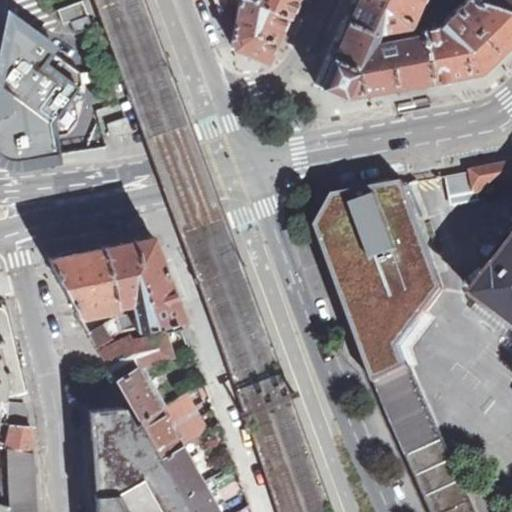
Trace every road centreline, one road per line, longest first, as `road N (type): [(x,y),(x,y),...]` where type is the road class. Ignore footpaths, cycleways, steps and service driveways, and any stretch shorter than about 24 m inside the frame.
road 1 (unclassified): [(389,511),(240,163)]
road 2 (residential): [(10,226),(57,416),(63,511)]
road 3 (unclassified): [(240,163),(482,119),(511,100)]
road 4 (unclassified): [(206,169),(0,190)]
road 5 (unclassified): [(10,226),(147,194),(206,169)]
road 6 (residential): [(324,0),(299,55),(267,84),(213,90)]
